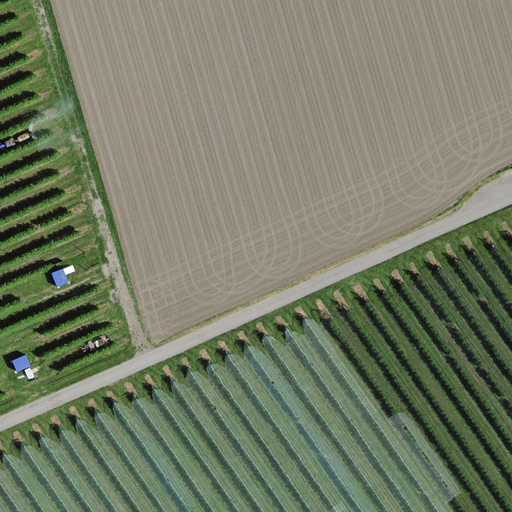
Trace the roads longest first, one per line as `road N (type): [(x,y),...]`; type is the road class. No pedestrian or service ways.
road 1 (unclassified): [(0,424),(511,194)]
road 2 (track): [(146,358),(36,0)]
